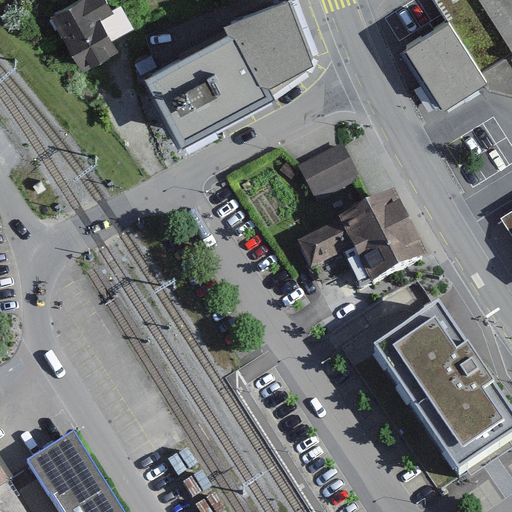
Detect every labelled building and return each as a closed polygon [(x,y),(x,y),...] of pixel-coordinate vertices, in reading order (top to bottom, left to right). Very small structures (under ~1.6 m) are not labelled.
[(104,0),(73,0),(47,13),(76,70),(112,52),(96,21),(111,13),(104,0)] [(448,21),(408,46),(446,109),(484,86),(511,96),(511,0),(435,0),(444,14),(448,21)] [(230,37),(143,81),(183,149),(275,101),(267,89),(314,69),(290,4),(226,26),(230,37)] [(318,157),(300,166),(318,201),(357,181),(360,179),(342,144),(318,157)] [(298,172),(288,163),(280,171),(291,180),(298,172)] [(388,198),(297,247),(311,273),(346,253),(370,296),(426,266),(388,198)] [(511,204),(500,211),(511,228),(511,204)] [(511,418),(440,313),(374,358),(459,484),(492,462),(511,448),(511,418)] [(120,511),(74,438),(27,467),(54,511),(120,511)] [(24,511),(0,473),(0,511),(24,511)]
